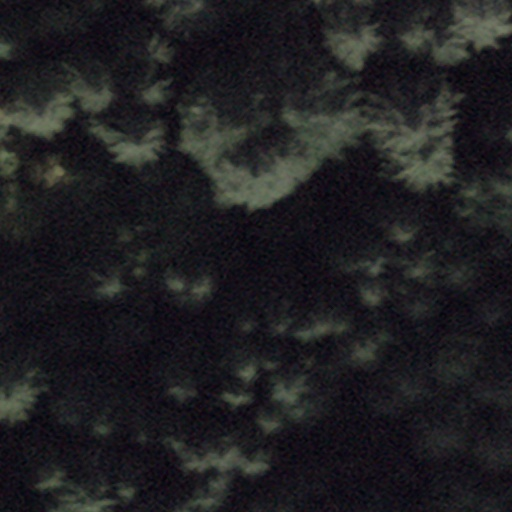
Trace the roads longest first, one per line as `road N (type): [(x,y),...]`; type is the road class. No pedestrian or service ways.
road 1 (track): [(0,219),(485,187),(511,229)]
road 2 (track): [(511,240),(159,511)]
